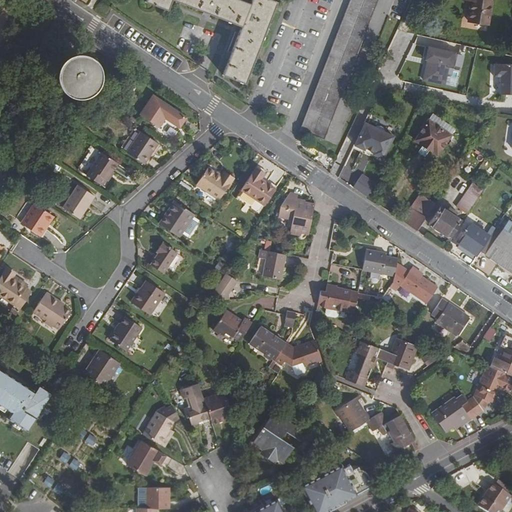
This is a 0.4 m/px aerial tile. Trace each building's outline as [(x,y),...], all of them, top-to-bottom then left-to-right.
[(0,0),(0,20),(9,6),(0,0)] [(164,0),(138,0),(139,0),(161,8),(164,0)] [(231,0),(174,0),(174,1),(224,19),(231,0)] [(243,0),(243,1),(235,23),(218,72),(241,81),(270,0),(243,0)] [(231,0),(224,19),(235,23),(243,1),(241,0),(231,0)] [(347,0),(298,128),(323,137),(376,0),(347,0)] [(472,0),(468,20),(480,22),(484,0),(472,0)] [(452,50),(428,45),(425,58),(427,58),(423,78),(445,83),(452,50)] [(78,104),(86,104),(93,102),(99,98),(103,92),(105,85),(105,77),(102,71),(98,65),(91,61),(84,59),(77,60),(71,63),(65,68),(62,75),(60,82),(62,89),(65,96),(71,101),(78,104)] [(511,64),(493,63),(493,76),(499,76),(499,93),(511,93),(511,64)] [(154,96),(140,116),(159,128),(165,119),(179,129),(187,118),(154,96)] [(423,128),(414,141),(422,147),(418,153),(425,158),(429,151),(437,157),(450,137),(425,119),(420,126),(423,128)] [(366,122),(355,144),(383,158),(394,135),(366,122)] [(140,131),(126,152),(144,164),(149,156),(148,156),(151,151),(152,152),(158,143),(140,131)] [(103,153),(88,176),(102,185),(106,179),(107,180),(118,164),(103,153)] [(268,199),(274,190),(265,184),(264,184),(259,181),(262,178),(264,174),(255,168),(240,191),(263,207),(268,199)] [(207,169),(196,185),(219,200),(232,181),(223,174),(220,178),(207,169)] [(358,173),(350,186),(366,197),(375,184),(358,173)] [(64,189),(56,202),(80,219),(81,218),(90,205),(95,196),(71,180),(64,189)] [(457,207),(467,214),(483,190),(472,184),(465,195),(465,194),(457,207)] [(312,214),(314,205),(296,202),(297,199),(289,193),(281,205),(278,217),(292,220),(289,232),(300,235),(300,233),(308,234),(312,214)] [(417,231),(434,205),(428,200),(418,214),(412,210),(404,222),(417,231)] [(166,218),(163,217),(158,224),(178,237),(192,214),(172,202),(166,212),(169,214),(166,218)] [(44,226),(51,215),(34,204),(21,223),(40,236),(46,227),(44,226)] [(461,222),(440,208),(429,225),(450,238),(461,222)] [(53,217),(51,215),(44,226),(46,227),(53,217)] [(501,233),(486,256),(511,273),(511,224),(508,222),(503,230),(501,233)] [(471,227),(459,244),(478,256),(489,239),(471,227)] [(162,243),(156,252),(159,254),(151,266),(163,274),(176,253),(162,243)] [(478,256),(459,244),(457,247),(476,260),(478,256)] [(286,255),(268,251),(263,275),(281,279),(286,255)] [(397,265),(398,261),(387,259),(388,255),(368,251),(363,271),(395,277),(397,265)] [(394,281),(392,284),(399,289),(401,286),(428,305),(439,289),(422,278),(412,271),(410,273),(397,265),(395,277),(394,281)] [(413,269),(412,271),(422,278),(424,276),(413,269)] [(13,279),(15,275),(6,270),(0,278),(0,294),(14,305),(13,307),(19,311),(32,292),(26,288),(29,285),(20,279),(18,282),(13,279)] [(207,303),(229,301),(229,295),(237,282),(226,274),(225,276),(207,303)] [(137,294),(131,302),(150,315),(164,293),(147,281),(138,295),(137,294)] [(321,292),(318,307),(327,309),(340,311),(347,313),(347,312),(355,313),(358,294),(358,293),(351,292),(351,291),(340,288),(340,290),(337,290),(337,288),(337,287),(327,285),(326,293),(321,292)] [(70,312),(63,307),(58,303),(59,301),(46,292),(33,311),(46,320),(44,321),(51,326),(53,324),(59,329),(70,312)] [(469,317),(442,299),(432,315),(439,320),(436,323),(457,336),(469,317)] [(19,311),(13,307),(10,311),(16,315),(19,311)] [(340,311),(327,309),(326,314),(327,315),(328,317),(335,319),(338,317),(339,316),(340,311)] [(240,342),(252,323),(245,319),(243,321),(227,310),(214,330),(220,334),(221,333),(231,340),(233,337),(240,342)] [(285,326),(294,327),(297,312),(288,310),(285,326)] [(383,316),(382,319),(406,329),(407,326),(383,316)] [(121,324),(110,341),(126,351),(141,328),(126,317),(121,324)] [(497,331),(492,327),(485,338),(490,342),(497,331)] [(264,355),(274,362),(285,344),(261,328),(251,343),(266,353),(264,355)] [(491,367),(511,375),(511,338),(504,335),(500,346),(505,347),(500,360),(495,358),(491,367)] [(409,372),(413,361),(410,360),(416,345),(398,339),(391,354),(379,349),(375,358),(378,359),(387,363),(386,367),(395,370),(396,367),(409,372)] [(315,340),(297,347),(297,351),(294,352),(293,348),(286,344),(285,344),(274,362),(276,363),(281,366),(284,362),(291,367),(303,363),(304,367),(320,362),(322,361),(315,340)] [(345,380),(364,387),(371,370),(374,371),(378,359),(375,358),(379,349),(361,342),(356,353),(361,355),(354,373),(349,371),(345,380)] [(249,345),(264,355),(266,353),(251,343),(249,345)] [(410,360),(413,361),(419,347),(416,345),(410,360)] [(422,359),(428,367),(439,359),(434,350),(422,359)] [(89,365),(82,375),(103,388),(119,364),(101,352),(91,366),(89,365)] [(22,412),(15,422),(29,431),(53,394),(40,385),(35,392),(0,368),(0,365),(0,403),(13,412),(14,413),(17,409),(22,412)] [(511,375),(491,367),(488,366),(476,395),(493,402),(495,403),(501,389),(510,393),(511,388),(511,375)] [(203,420),(211,418),(205,401),(199,385),(182,391),(185,401),(190,399),(193,408),(184,411),(187,419),(189,418),(192,427),(199,424),(199,422),(203,420)] [(224,394),(205,401),(211,418),(214,426),(233,419),(224,394)] [(476,395),(475,398),(484,411),(493,402),(476,395)] [(448,407),(446,405),(432,414),(438,423),(441,422),(446,429),(454,424),(455,427),(461,423),(463,425),(473,419),(463,405),(467,402),(464,397),(458,401),(448,407)] [(448,407),(458,401),(455,397),(446,404),(446,405),(448,407)] [(345,417),(353,430),(369,420),(371,419),(367,411),(365,413),(361,407),(362,406),(357,398),(338,409),(343,418),(345,417)] [(463,405),(473,419),(484,412),(484,411),(475,398),(467,402),(463,405)] [(9,418),(15,422),(22,412),(17,409),(14,413),(13,412),(9,418)] [(168,436),(171,431),(169,429),(173,422),(157,412),(144,435),(166,448),(172,438),(168,436)] [(398,451),(412,443),(415,441),(399,412),(394,415),(395,418),(388,422),(382,412),(371,419),(369,420),(375,431),(382,427),(386,433),(392,430),(397,440),(393,443),(398,451)] [(264,449),(268,451),(284,418),(276,413),(266,427),(264,426),(258,435),(260,437),(264,439),(260,446),(264,449)] [(268,451),(278,458),(283,461),(293,446),(282,439),(287,431),(300,440),(305,432),(284,418),(268,451)] [(92,446),(97,439),(89,433),(84,440),(92,446)] [(264,439),(260,437),(256,444),(260,446),(264,439)] [(160,453),(161,452),(143,442),(129,466),(146,477),(153,464),(151,463),(153,460),(155,461),(162,465),(166,457),(160,453)] [(278,458),(268,451),(266,455),(276,462),(278,458)] [(316,479),(304,486),(317,511),(325,511),(332,509),(332,510),(348,502),(347,500),(360,494),(360,493),(371,487),(370,484),(371,482),(371,480),(371,477),(370,474),(369,472),(366,469),(363,468),(361,468),(360,465),(355,469),(352,463),(345,467),(344,464),(330,471),(324,474),(323,473),(315,477),(316,479)] [(50,488),(55,480),(48,475),(43,483),(50,488)] [(59,495),(65,487),(57,482),(52,489),(59,495)] [(490,492),(480,507),(488,511),(499,511),(511,495),(494,483),(489,491),(490,492)] [(148,509),(148,489),(139,488),(140,509),(148,509)] [(159,509),(171,510),(171,501),(170,501),(170,496),(171,496),(171,489),(148,489),(148,509),(159,509)] [(255,511),(286,511),(280,499),(267,506),(265,504),(258,508),(259,510),(255,511)]
